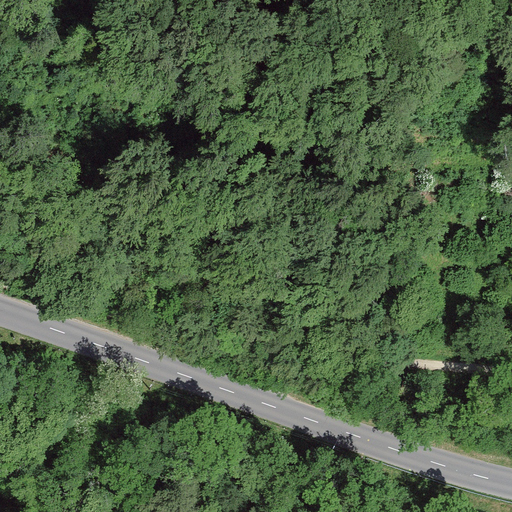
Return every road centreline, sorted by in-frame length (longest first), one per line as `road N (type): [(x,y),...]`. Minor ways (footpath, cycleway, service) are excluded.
road 1 (secondary): [(511,484),(0,312)]
road 2 (track): [(511,374),(258,354),(0,286)]
